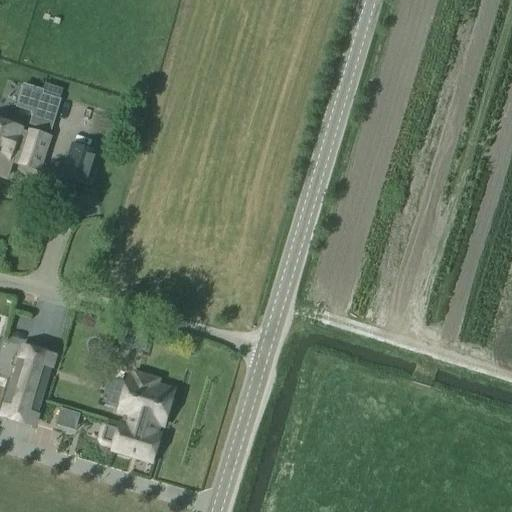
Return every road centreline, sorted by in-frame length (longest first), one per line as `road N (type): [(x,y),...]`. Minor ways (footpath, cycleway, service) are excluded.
road 1 (tertiary): [(263,353),(367,0)]
road 2 (unclassified): [(263,353),(48,283),(0,279)]
road 3 (tertiary): [(216,511),(263,353)]
